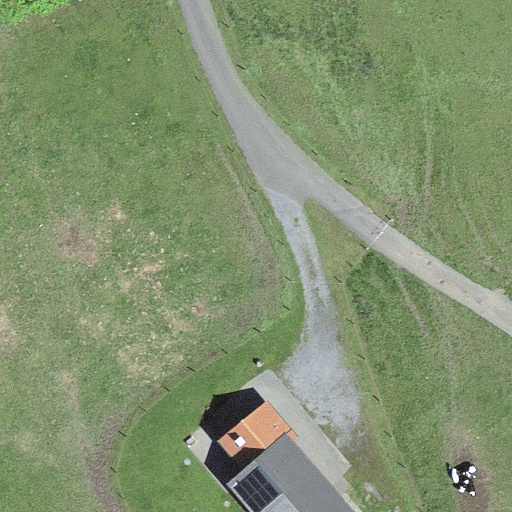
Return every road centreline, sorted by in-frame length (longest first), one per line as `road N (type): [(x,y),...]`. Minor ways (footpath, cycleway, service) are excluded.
road 1 (unclassified): [(205,0),(269,154),(511,318)]
road 2 (track): [(269,154),(325,311),(361,494)]
